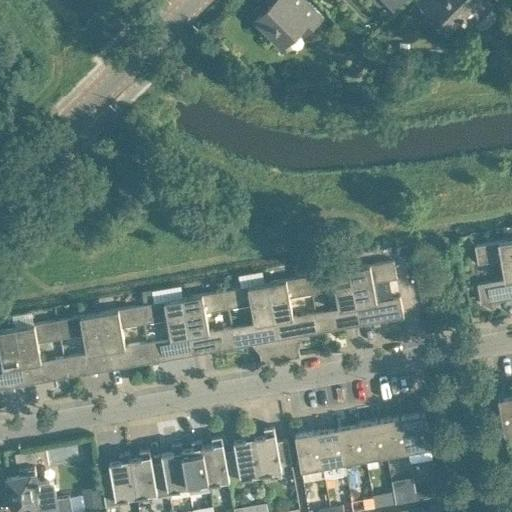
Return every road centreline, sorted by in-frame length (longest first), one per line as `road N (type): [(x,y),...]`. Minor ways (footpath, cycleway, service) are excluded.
road 1 (residential): [(0,422),(511,335)]
road 2 (tertiary): [(0,201),(195,0)]
